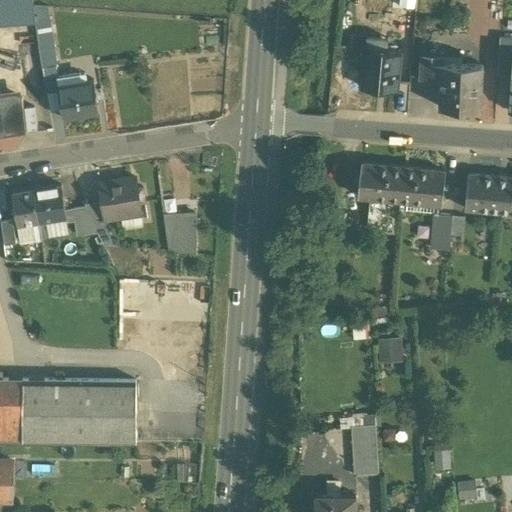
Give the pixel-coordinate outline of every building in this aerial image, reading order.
[(0,0),(0,25),(35,22),(33,6),(31,0),(0,0)] [(363,0),(363,9),(386,9),(385,0),(363,0)] [(400,0),(400,11),(414,12),(415,0),(400,0)] [(35,22),(42,68),(57,66),(48,7),(33,6),(35,22)] [(511,50),(511,38),(498,38),(497,51),(511,52),(511,50)] [(362,48),(358,88),(398,91),(402,52),(362,48)] [(511,52),(497,51),(495,73),(508,73),(510,53),(511,53),(511,52)] [(439,54),(420,54),(419,78),(433,79),(438,79),(438,62),(439,54)] [(460,54),(439,54),(438,62),(459,63),(460,54)] [(459,63),(438,62),(438,79),(433,79),(432,92),(437,92),(436,107),(478,108),(479,63),(459,63)] [(46,96),(59,94),(57,84),(59,84),(57,66),(42,68),(46,96)] [(59,94),(63,120),(99,114),(94,79),(59,84),(57,84),(59,94)] [(0,100),(0,136),(25,133),(21,98),(0,100)] [(402,166),(361,162),(357,198),(369,199),(399,202),(402,166)] [(444,171),(402,166),(399,202),(441,206),(444,171)] [(511,177),(468,172),(464,207),(511,213),(511,177)] [(134,176),(99,183),(102,201),(105,218),(140,212),(139,202),(144,201),(142,186),(136,187),(134,176)] [(61,185),(33,189),(41,238),(47,237),(45,221),(66,218),(65,212),(61,185)] [(33,189),(12,193),(19,232),(29,230),(30,240),(41,238),(33,189)] [(399,202),(369,199),(369,200),(371,200),(368,227),(366,226),(366,228),(379,230),(378,233),(396,235),(399,202)] [(102,201),(85,204),(86,209),(97,230),(103,244),(110,244),(105,218),(102,201)] [(86,209),(73,211),(76,230),(77,234),(97,230),(86,209)] [(73,211),(65,212),(66,218),(45,221),(47,237),(49,237),(48,234),(76,230),(73,211)] [(165,214),(171,251),(197,254),(196,213),(165,214)] [(451,216),(433,214),(430,250),(448,251),(451,216)] [(401,338),(378,340),(379,364),(402,362),(401,338)] [(24,379),(0,378),(0,441),(25,442),(24,379)] [(137,380),(24,379),(25,442),(137,444),(137,380)] [(375,425),(351,427),(354,475),(378,473),(375,425)] [(14,462),(0,461),(0,480),(14,480),(14,462)] [(24,462),(14,462),(14,480),(24,481),(24,462)] [(14,480),(0,480),(0,498),(13,499),(14,480)] [(474,482),(459,484),(459,492),(475,490),(474,482)] [(354,511),(355,495),(315,494),(314,511),(354,511)]
